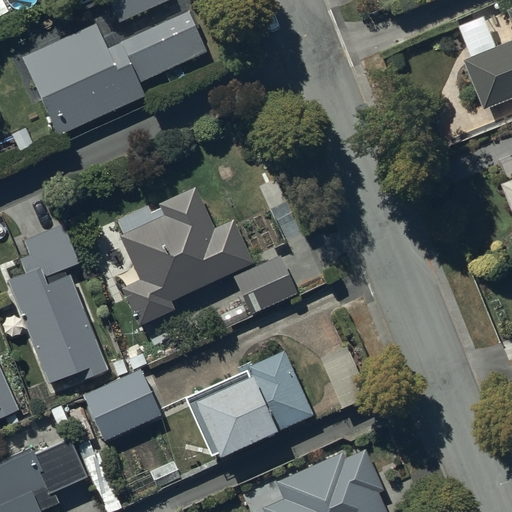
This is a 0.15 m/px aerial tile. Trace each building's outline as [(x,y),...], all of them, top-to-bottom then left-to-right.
[(163,0),(110,0),(119,19),(163,0)] [(486,105),(511,94),(511,5),(510,7),(511,12),(511,37),(466,56),(486,105)] [(106,45),(95,21),(23,54),(58,131),(144,92),(139,80),(208,49),(190,8),(106,45)] [(511,199),(511,174),(503,179),(511,199)] [(86,202),(86,204),(86,208),(86,210),(87,211),(87,212),(88,214),(88,215),(89,216),(90,217),(91,219),(92,219),(94,220),(95,221),(96,222),(98,222),(99,223),(100,223),(102,223),(103,223),(105,223),(106,223),(108,222),(109,222),(111,221),(112,220),(113,220),(114,219),(115,218),(116,216),(117,215),(118,214),(118,213),(119,211),(119,210),(120,208),(120,207),(120,205),(120,204),(119,202),(119,201),(119,200),(118,198),(117,197),(116,196),(115,195),(114,194),(113,193),(112,192),(111,191),(109,190),(108,190),(107,189),(105,189),(104,189),(102,189),(101,189),(99,189),(98,190),(96,190),(95,191),(94,192),(93,192),(91,193),(90,194),(89,196),(88,197),(88,198),(87,199),(87,201),(86,202)] [(174,207),(120,230),(139,275),(121,283),(138,322),(177,306),(173,297),(252,263),(231,216),(186,235),(174,207)] [(26,268),(9,275),(50,380),(75,370),(77,377),(107,365),(68,263),(77,259),(63,223),(25,238),(29,250),(21,253),(26,268)] [(250,312),(297,291),(280,254),(234,275),(250,312)] [(346,343),(318,355),(340,404),(367,392),(346,343)] [(282,347),(182,392),(208,451),(215,448),(216,450),(265,429),(267,432),(311,412),(282,347)] [(0,414),(18,407),(0,366),(0,414)] [(159,412),(139,366),(85,392),(106,436),(159,412)] [(33,450),(30,444),(0,457),(0,511),(45,511),(43,508),(59,501),(53,487),(87,471),(70,434),(33,450)] [(264,511),(386,511),(378,490),(382,488),(364,446),(345,454),(342,449),(275,478),(283,495),(261,505),(264,511)]
